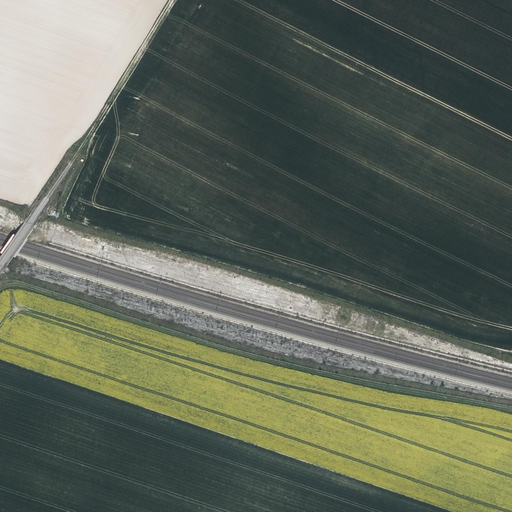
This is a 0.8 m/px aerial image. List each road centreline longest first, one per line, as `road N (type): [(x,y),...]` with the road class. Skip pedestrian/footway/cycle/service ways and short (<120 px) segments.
road 1 (track): [(0,288),(19,285),(302,368),(511,411)]
road 2 (track): [(71,161),(168,0)]
